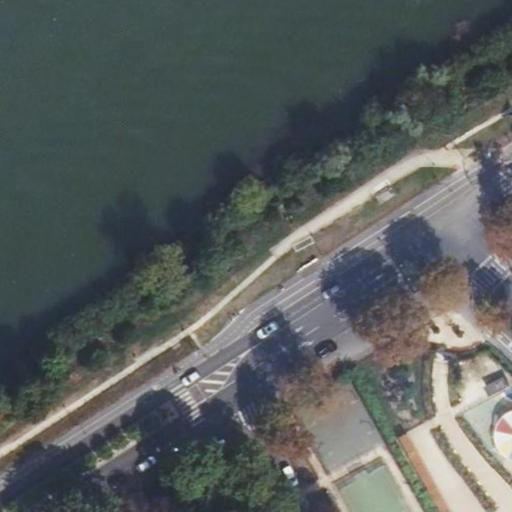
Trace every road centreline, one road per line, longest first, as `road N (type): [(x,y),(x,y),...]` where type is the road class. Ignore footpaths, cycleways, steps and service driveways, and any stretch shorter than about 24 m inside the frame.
road 1 (residential): [(226,369),(443,222),(511,285)]
road 2 (residential): [(6,511),(226,369)]
road 3 (residential): [(292,511),(226,369)]
